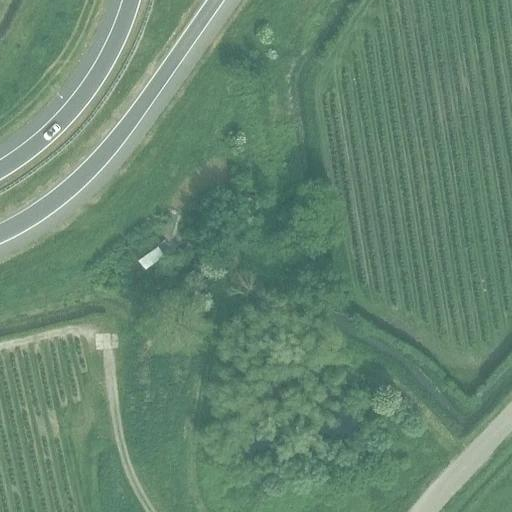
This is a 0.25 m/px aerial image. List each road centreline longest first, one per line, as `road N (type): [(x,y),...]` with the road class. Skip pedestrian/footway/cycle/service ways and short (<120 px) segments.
road 1 (track): [(175,207),(192,183),(219,173),(234,221),(232,270),(205,352),(193,443),(201,511)]
road 2 (motorway): [(0,235),(98,162),(223,0)]
road 3 (track): [(0,345),(101,324),(122,443),(151,511)]
road 4 (motorway): [(137,0),(99,81),(54,128),(0,166)]
road 5 (unclassified): [(425,511),(511,417)]
